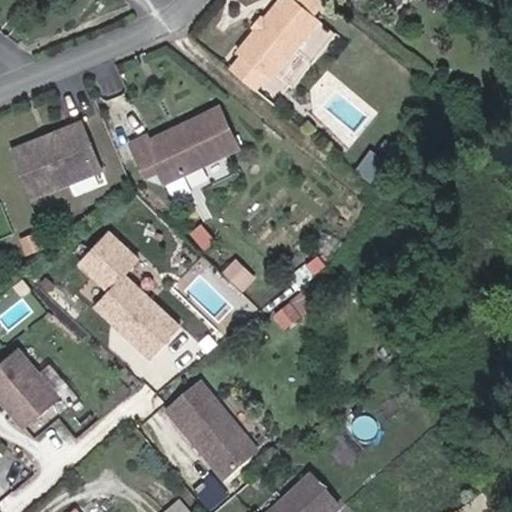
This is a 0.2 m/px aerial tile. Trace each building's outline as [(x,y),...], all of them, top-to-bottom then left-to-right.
[(277,80),(325,19),(301,0),(285,0),(243,53),(277,80)] [(142,134),(128,141),(143,172),(156,166),(162,179),(236,144),(216,104),(144,139),(142,134)] [(33,196),(103,169),(85,123),(15,149),(33,196)] [(356,155),(343,146),(334,162),(347,171),(356,155)] [(140,258),(108,228),(77,262),(108,291),(94,306),(151,357),(180,325),(125,275),(140,258)] [(42,250),(37,236),(19,243),(25,257),(42,250)] [(251,275),(235,261),(225,272),(240,286),(251,275)] [(254,279),(251,275),(240,286),(244,290),(254,279)] [(290,303),(277,313),(288,326),(301,316),(290,303)] [(59,395),(17,346),(0,359),(0,402),(21,427),(59,395)] [(70,382),(55,364),(44,374),(59,392),(70,382)] [(257,448),(199,379),(164,408),(193,443),(197,440),(226,474),(257,448)] [(226,474),(197,440),(193,443),(222,477),(226,474)] [(195,490),(211,509),(228,495),(212,476),(195,490)] [(343,511),(344,511),(329,495),(316,481),(281,511),(343,511)] [(194,511),(181,497),(163,511),(194,511)]
